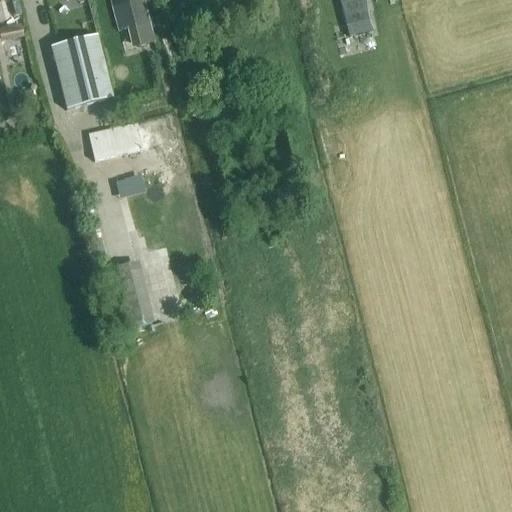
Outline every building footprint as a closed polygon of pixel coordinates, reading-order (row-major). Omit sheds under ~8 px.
[(108,0),(117,33),(150,24),(143,0),(108,0)] [(209,0),(217,20),(267,2),(266,0),(209,0)] [(363,0),(338,0),(349,38),(372,32),(363,0)] [(97,37),(50,49),(65,112),(113,100),(97,37)] [(241,100),(249,98),(245,84),(237,86),(241,100)] [(94,163),(143,152),(137,125),(88,136),(94,163)] [(146,147),(153,172),(170,167),(163,142),(146,147)]
